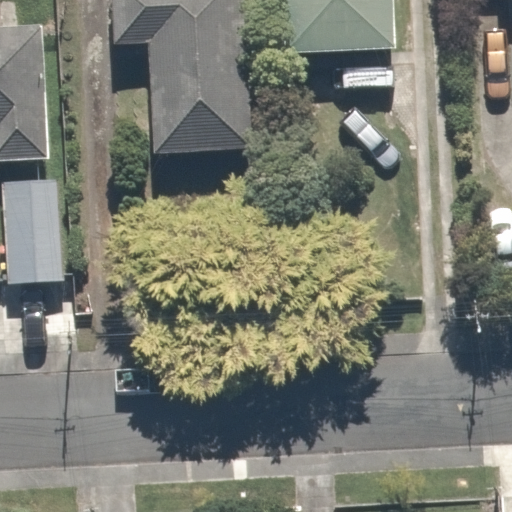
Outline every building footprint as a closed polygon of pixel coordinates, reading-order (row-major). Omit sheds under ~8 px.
[(271,160),(260,0),(113,0),(117,54),(157,51),(165,167),(271,160)] [(411,56),(408,0),(292,0),(295,61),(411,56)] [(511,0),(488,0),(490,20),(511,19),(511,0)] [(2,166),(51,164),(46,30),(0,31),(0,183),(3,183),(2,166)] [(61,183),(2,187),(9,288),(68,284),(61,183)]
